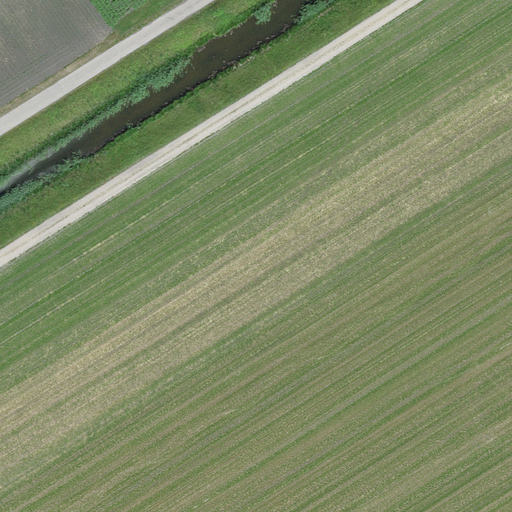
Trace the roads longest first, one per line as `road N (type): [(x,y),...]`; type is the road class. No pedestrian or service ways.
road 1 (track): [(0,254),(408,0)]
road 2 (track): [(187,0),(0,121)]
